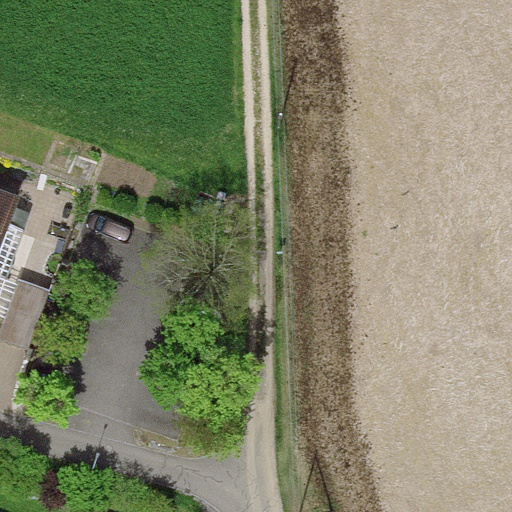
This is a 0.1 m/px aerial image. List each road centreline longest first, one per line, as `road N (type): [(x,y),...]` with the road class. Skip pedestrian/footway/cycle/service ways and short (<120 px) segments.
road 1 (track): [(261,503),(253,0)]
road 2 (residential): [(0,422),(261,503)]
